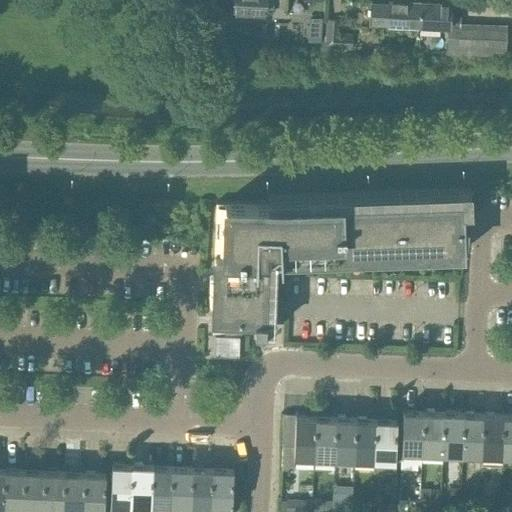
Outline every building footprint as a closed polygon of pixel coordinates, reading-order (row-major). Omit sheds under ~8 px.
[(273,0),(233,0),(233,7),(232,18),(249,19),(250,8),(266,9),(266,3),(273,3),(273,0)] [(418,22),(419,0),(411,0),(388,0),(388,1),(371,0),(370,19),(387,20),(418,22)] [(419,0),(418,22),(449,23),(449,30),(459,31),(458,51),(505,53),(507,24),(460,21),(460,12),(451,11),(451,2),(419,0)] [(325,46),(352,48),(353,34),(339,33),(340,20),(326,19),(325,46)] [(216,201),(214,272),(209,272),(209,296),(213,296),(212,313),(211,313),(213,331),(256,329),(256,327),(262,327),(262,332),(275,332),(276,308),(274,308),(274,301),(274,298),(274,288),(275,288),(275,285),(275,275),(275,272),(275,258),(276,258),(276,257),(280,257),(280,261),(281,261),(281,258),(298,257),(299,261),(325,260),(324,256),(358,255),(359,259),(385,258),(384,254),(418,253),(419,257),(445,256),(444,252),(463,251),(462,241),(467,240),(468,223),(462,223),(461,209),(471,209),(470,189),(269,196),(269,203),(216,201)] [(238,355),(239,335),(214,334),(214,354),(238,355)] [(402,449),(422,450),(424,409),(404,408),(402,449)] [(444,410),(424,409),(422,450),(442,451),(444,410)] [(464,411),(444,410),(442,451),(462,452),(464,411)] [(484,412),(464,411),(462,452),(482,453),(484,412)] [(504,413),(484,412),(482,453),(502,454),(504,413)] [(511,412),(504,413),(502,454),(511,454),(511,412)] [(294,455),(315,456),(317,415),(296,414),(294,455)] [(315,456),(335,457),(336,416),(317,415),(315,456)] [(335,457),(354,458),(356,416),(336,416),(335,457)] [(354,458),(375,458),(376,417),(356,416),(354,458)] [(375,458),(395,459),(397,418),(376,417),(375,458)] [(110,503),(131,504),(132,462),(112,462),(110,503)] [(131,504),(151,504),(152,463),(132,462),(131,504)] [(151,504),(171,505),(172,464),(152,463),(151,504)] [(192,465),(172,464),(171,505),(190,506),(192,465)] [(190,506),(211,507),(212,466),(192,465),(190,506)] [(211,507),(232,508),(233,467),(212,466),(211,507)] [(3,508),(23,509),(25,468),(5,467),(3,508)] [(23,509),(43,510),(45,469),(25,468),(23,509)] [(64,469),(45,469),(43,510),(63,511),(64,469)] [(85,470),(64,469),(63,511),(83,511),(85,470)] [(83,511),(97,511),(103,511),(105,471),(85,470),(83,511)]
